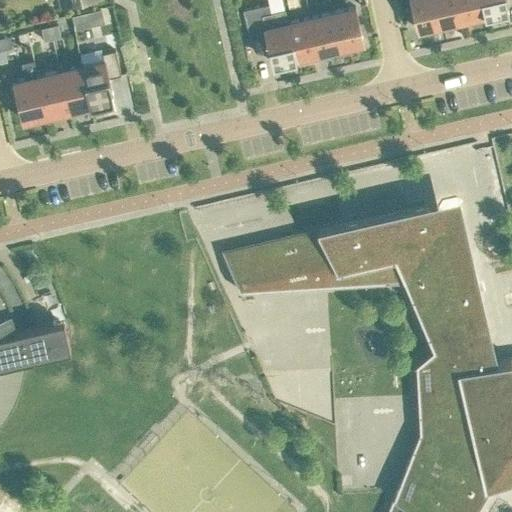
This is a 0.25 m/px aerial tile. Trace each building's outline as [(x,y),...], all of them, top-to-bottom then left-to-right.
[(440,22),(435,0),(410,0),(417,27),(440,22)] [(458,0),(435,0),(440,22),(462,17),(458,0)] [(481,0),(458,0),(462,17),(485,12),(481,0)] [(506,0),(481,0),(485,12),(508,6),(506,0)] [(295,55),(287,20),(284,7),(271,10),(269,1),(242,7),(247,31),(264,27),(272,61),(295,55)] [(354,4),(331,10),(340,45),(363,40),(354,4)] [(331,10),(309,15),(317,50),(340,45),(331,10)] [(88,25),(85,11),(72,14),(75,27),(88,25)] [(309,15),(287,20),(295,55),(317,50),(309,15)] [(56,21),(48,23),(51,36),(59,34),(56,21)] [(51,36),(48,23),(40,25),(43,38),(51,36)] [(17,31),(20,44),(29,41),(26,29),(17,31)] [(103,57),(81,63),(90,102),(113,97),(108,75),(120,72),(114,48),(101,50),(103,57)] [(81,63),(58,68),(68,107),(90,102),(81,63)] [(58,68),(36,73),(45,112),(68,107),(58,68)] [(45,112),(36,73),(13,78),(22,118),(45,112)] [(419,430),(410,452),(429,464),(435,455),(469,476),(473,469),(475,470),(480,469),(483,485),(511,478),(511,353),(494,358),(469,251),(425,203),(222,250),(240,288),(404,280),(432,346),(415,362),(419,430)] [(0,417),(6,409),(14,393),(20,376),(23,358),(70,347),(63,318),(16,328),(10,311),(0,314),(0,417)] [(429,464),(410,452),(385,511),(466,511),(483,485),(480,469),(475,470),(473,469),(469,476),(435,455),(429,464)]
